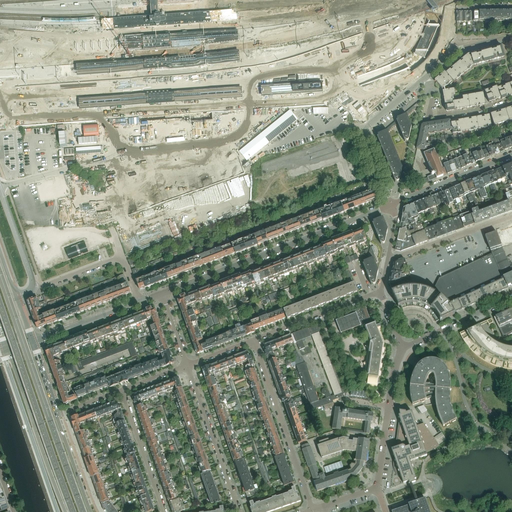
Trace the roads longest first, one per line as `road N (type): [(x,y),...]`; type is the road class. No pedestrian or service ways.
road 1 (secondary): [(82,511),(0,274)]
road 2 (residential): [(389,205),(162,293)]
road 3 (secondary): [(0,304),(72,511)]
road 4 (residential): [(312,511),(253,340)]
road 5 (secondary): [(5,349),(64,511)]
road 6 (residential): [(389,205),(362,136),(426,76)]
road 7 (residential): [(238,511),(187,365)]
road 8 (residential): [(379,292),(253,340)]
road 9 (residential): [(389,205),(511,154)]
road 10 (residential): [(511,215),(388,258)]
road 11 (residential): [(121,390),(163,511)]
road 12 (residential): [(511,102),(430,119),(426,76)]
road 13 (residential): [(402,348),(511,297)]
